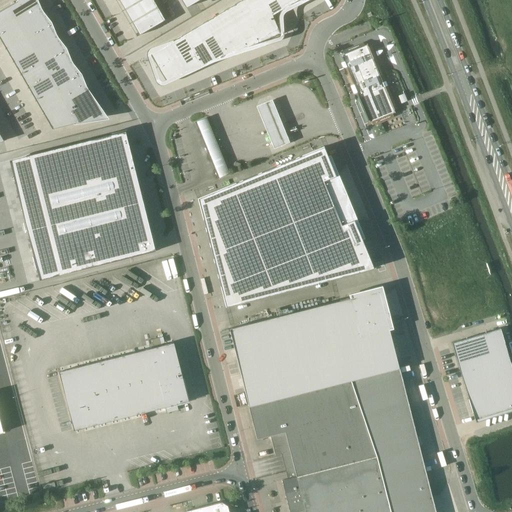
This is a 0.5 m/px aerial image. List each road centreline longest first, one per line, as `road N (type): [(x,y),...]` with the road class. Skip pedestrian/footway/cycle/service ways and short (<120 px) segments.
road 1 (unclassified): [(316,59),(396,254),(475,511)]
road 2 (unclassified): [(149,124),(241,470)]
road 3 (primary): [(425,0),(511,225)]
road 4 (primary): [(511,189),(439,0)]
road 5 (unclassified): [(149,124),(316,59)]
road 6 (unclassified): [(81,511),(241,470)]
road 7 (unclassified): [(76,0),(149,124)]
